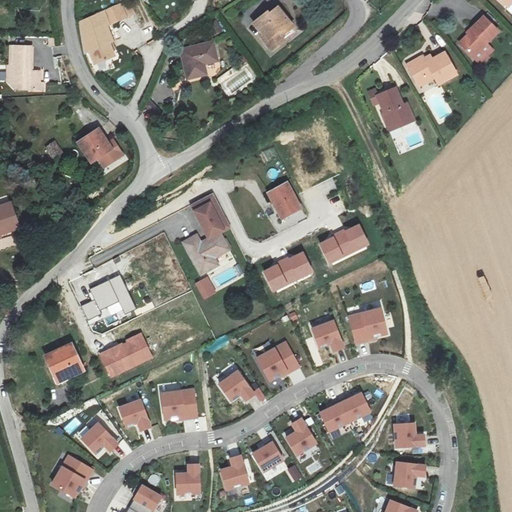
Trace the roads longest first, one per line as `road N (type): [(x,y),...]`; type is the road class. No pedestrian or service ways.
road 1 (residential): [(448,511),(454,434),(437,388),(420,371),(379,360),(300,391),(241,429),(140,453),(97,511)]
road 2 (unclassified): [(0,339),(11,314),(85,246),(146,171)]
road 3 (track): [(329,77),(376,161),(412,264)]
road 4 (unclassified): [(146,171),(137,129),(79,67),(67,0)]
road 5 (residential): [(286,95),(329,77),(415,0)]
road 6 (residential): [(146,171),(286,95)]
road 7 (unclassified): [(34,511),(0,383)]
road 8 (unclassified): [(286,95),(352,29),(354,0)]
